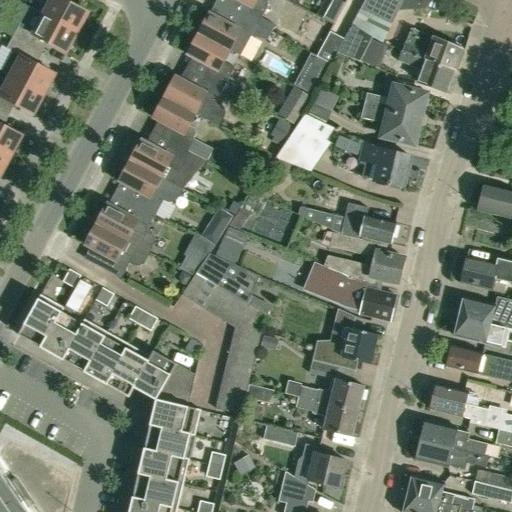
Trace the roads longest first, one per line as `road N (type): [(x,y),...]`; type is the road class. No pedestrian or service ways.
road 1 (unclassified): [(367,511),(443,198),(502,21)]
road 2 (residential): [(0,307),(159,12)]
